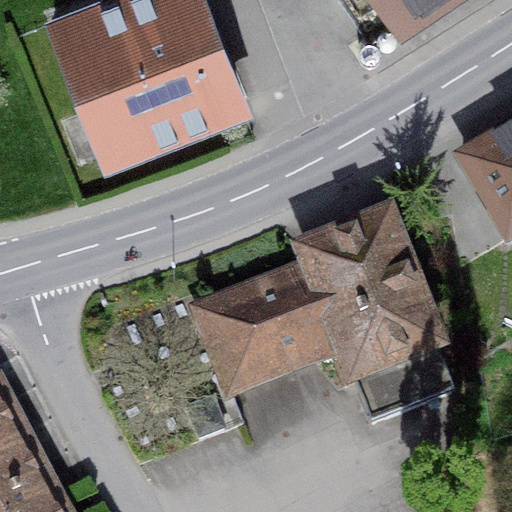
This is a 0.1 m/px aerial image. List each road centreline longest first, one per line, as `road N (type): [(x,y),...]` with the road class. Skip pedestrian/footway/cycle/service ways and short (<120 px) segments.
road 1 (tertiary): [(511,43),(248,194),(10,270)]
road 2 (residential): [(10,270),(136,511)]
road 3 (unknown): [(357,138),(472,251)]
